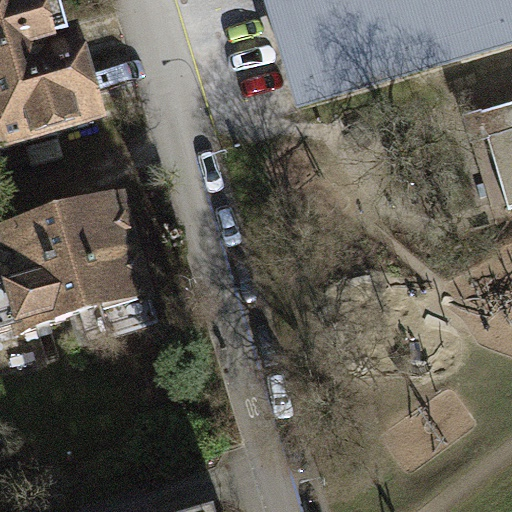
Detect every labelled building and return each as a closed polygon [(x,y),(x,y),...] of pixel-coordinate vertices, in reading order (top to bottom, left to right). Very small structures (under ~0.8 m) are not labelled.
[(511,0),(259,0),(257,1),(294,131),(511,69),(511,0)] [(0,172),(106,142),(77,44),(50,52),(38,8),(0,18),(0,172)] [(511,99),(491,102),(506,203),(511,202),(511,99)] [(0,247),(0,295),(17,351),(153,310),(124,211),(0,247)] [(461,395),(446,395),(448,326),(384,325),(381,442),(460,444),(461,395)]
